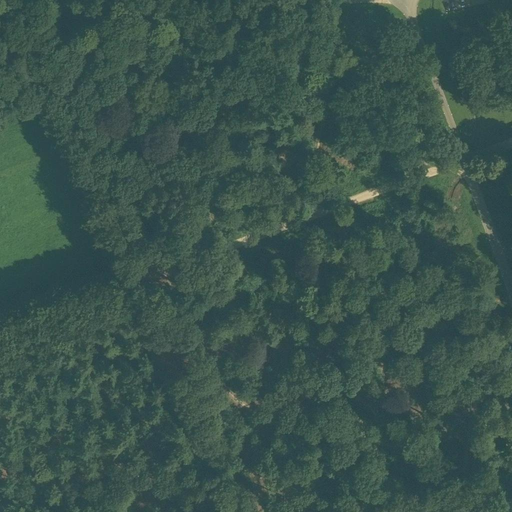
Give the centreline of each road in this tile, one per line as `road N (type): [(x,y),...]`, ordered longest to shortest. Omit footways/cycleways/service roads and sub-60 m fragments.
road 1 (unknown): [(488,395),(410,434),(378,424),(325,437),(261,419),(215,377),(68,77),(32,63),(0,69)]
road 2 (track): [(148,276),(464,159)]
road 3 (track): [(300,0),(249,22),(150,35),(0,90)]
road 4 (track): [(300,0),(148,276)]
road 5 (track): [(148,276),(18,0)]
road 6 (unclassified): [(511,287),(405,3)]
road 7 (track): [(213,511),(231,479),(227,442),(148,276)]
road 8 (track): [(311,216),(323,1)]
road 9 (unclassified): [(360,511),(400,468),(511,377)]
road 10 (track): [(0,330),(148,276)]
road 11 (track): [(0,436),(123,511)]
